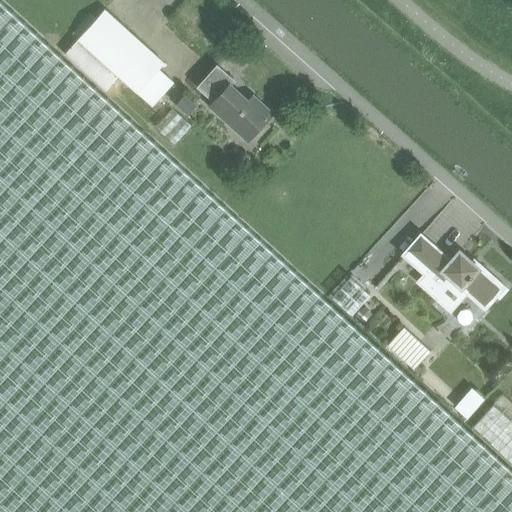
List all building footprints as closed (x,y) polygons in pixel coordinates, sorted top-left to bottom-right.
[(0,0),(0,511),(511,511),(511,464),(471,426),(64,53),(5,0),(0,0)] [(104,8),(77,38),(64,53),(105,90),(118,75),(151,106),(173,81),(159,68),(164,62),(104,8)] [(248,139),(272,112),(253,95),(248,100),(230,84),(234,80),(217,65),(197,88),(213,101),(210,105),(248,139)] [(172,108),(156,126),(175,143),(192,125),(172,108)] [(421,235),(404,253),(426,273),(420,280),(438,297),(448,286),(462,299),(469,292),(483,305),(493,293),(497,297),(506,286),(496,277),(492,280),(477,266),(476,268),(469,262),(471,261),(459,251),(450,261),(421,235)] [(350,276),(331,295),(351,314),(370,294),(350,276)] [(415,367),(429,352),(431,350),(404,325),(388,343),(415,367)] [(475,389),(458,409),(467,417),(484,398),(475,389)] [(498,398),(471,426),(511,464),(511,401),(502,393),(498,398)]
